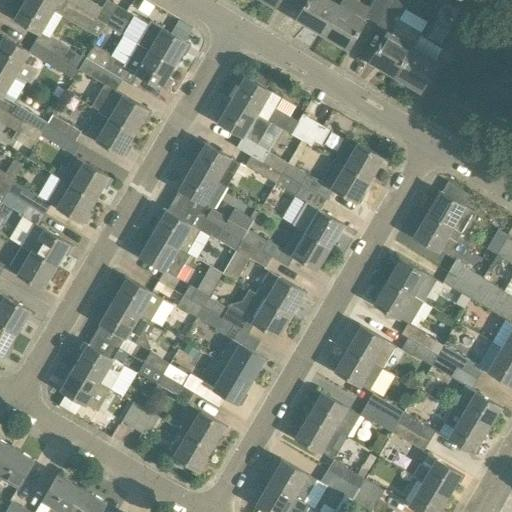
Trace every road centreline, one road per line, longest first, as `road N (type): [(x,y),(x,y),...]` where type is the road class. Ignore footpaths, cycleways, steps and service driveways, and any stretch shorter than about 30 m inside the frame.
road 1 (residential): [(13,403),(234,32)]
road 2 (residential): [(213,511),(428,145)]
road 3 (residential): [(428,145),(234,32)]
road 4 (residential): [(199,511),(13,403)]
